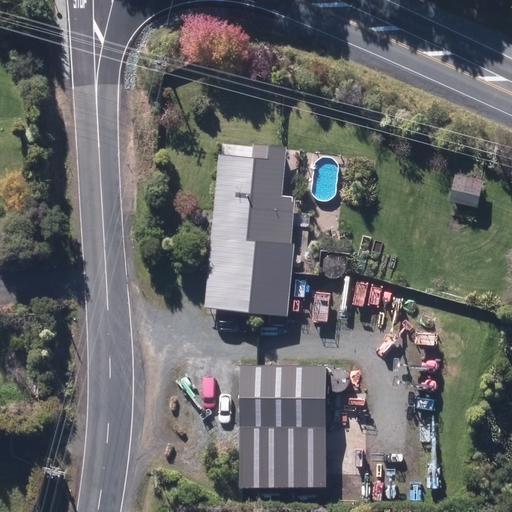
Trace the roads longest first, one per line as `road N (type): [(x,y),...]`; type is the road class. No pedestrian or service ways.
road 1 (unclassified): [(97,511),(108,412),(94,0)]
road 2 (secondary): [(294,0),(511,93)]
